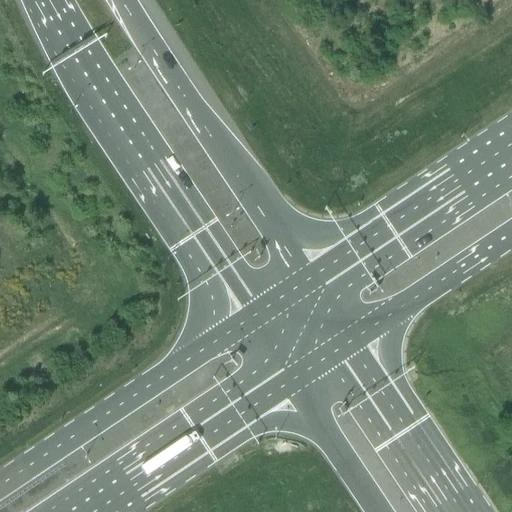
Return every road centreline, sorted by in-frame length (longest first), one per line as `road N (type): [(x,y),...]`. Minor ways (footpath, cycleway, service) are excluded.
road 1 (motorway): [(50,0),(105,99),(253,319)]
road 2 (motorway): [(308,283),(124,0)]
road 3 (primary): [(253,319),(0,487)]
road 4 (primary): [(511,149),(308,283)]
road 5 (primary): [(105,511),(291,386)]
road 6 (primary): [(348,348),(511,236)]
road 7 (secondary): [(459,511),(348,348)]
road 8 (secondary): [(291,386),(376,511)]
